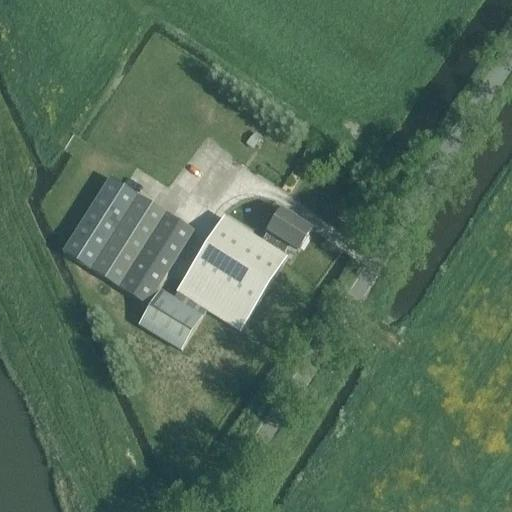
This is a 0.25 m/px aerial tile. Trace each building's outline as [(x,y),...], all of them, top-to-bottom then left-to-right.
[(255,134),(246,145),(253,150),(262,139),(255,134)] [(92,273),(139,198),(110,181),(64,256),(92,273)] [(139,198),(92,273),(120,291),(168,217),(139,198)] [(287,259),(284,257),(289,248),(299,254),(312,232),(282,212),(264,244),(224,220),(178,294),(241,333),(287,259)] [(168,217),(120,291),(140,304),(165,263),(173,267),(194,233),(168,217)] [(203,319),(161,293),(139,327),(182,353),(203,319)]
